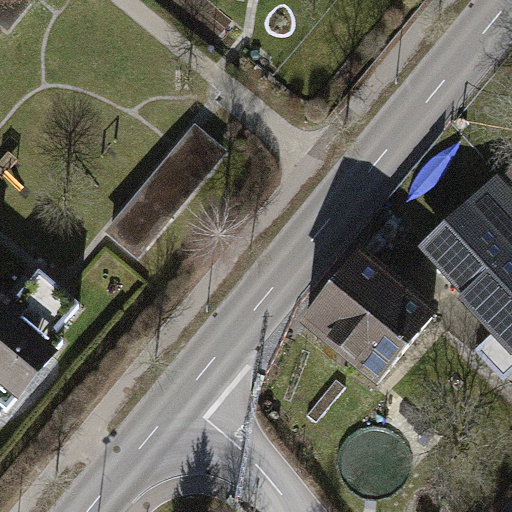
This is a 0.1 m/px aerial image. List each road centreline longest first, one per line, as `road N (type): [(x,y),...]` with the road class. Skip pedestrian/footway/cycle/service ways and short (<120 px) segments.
road 1 (tertiary): [(190,389),(511,3)]
road 2 (tertiary): [(89,511),(190,389)]
road 3 (residential): [(190,389),(289,511)]
